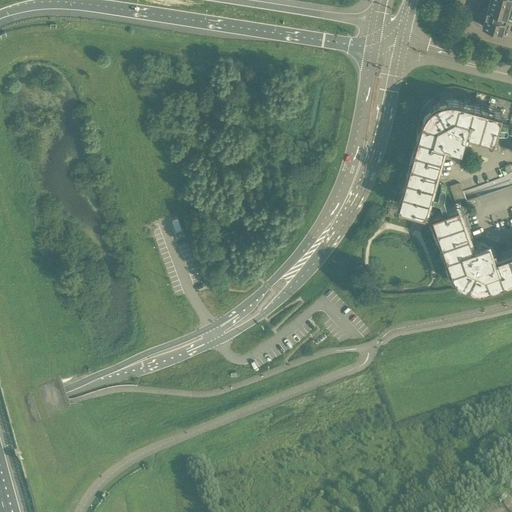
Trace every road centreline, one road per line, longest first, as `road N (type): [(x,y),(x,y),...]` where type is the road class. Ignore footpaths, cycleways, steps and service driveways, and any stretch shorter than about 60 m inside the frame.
road 1 (secondary): [(0,415),(216,335),(303,263),(335,220)]
road 2 (motorway): [(0,15),(32,5),(94,5),(368,47)]
road 3 (secondary): [(335,220),(377,153),(404,46)]
road 4 (secondary): [(368,47),(335,220)]
road 5 (motorway): [(372,22),(225,0)]
